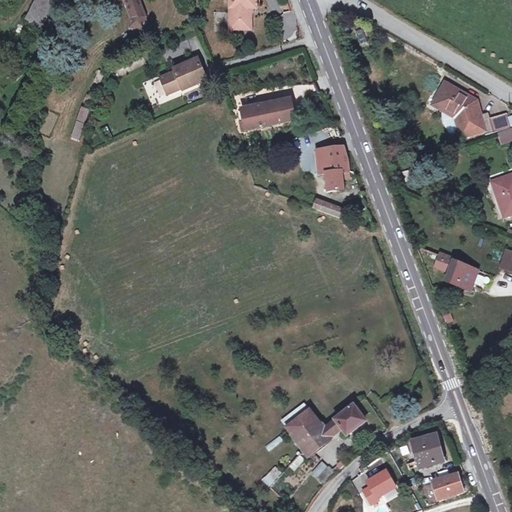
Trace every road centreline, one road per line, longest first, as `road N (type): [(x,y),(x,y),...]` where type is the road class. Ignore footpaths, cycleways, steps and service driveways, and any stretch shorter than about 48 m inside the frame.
road 1 (secondary): [(307,0),(457,400)]
road 2 (unclassified): [(350,0),(511,94)]
road 3 (unclassified): [(318,511),(351,466),(457,400)]
